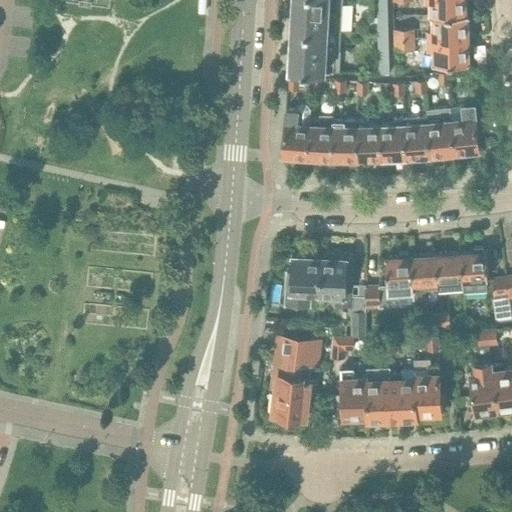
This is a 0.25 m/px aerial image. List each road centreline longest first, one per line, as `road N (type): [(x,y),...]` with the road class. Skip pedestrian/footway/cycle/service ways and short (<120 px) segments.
road 1 (residential): [(232,196),(376,213),(511,201)]
road 2 (unclassified): [(232,196),(243,0)]
road 3 (residential): [(323,478),(343,465),(511,453)]
road 4 (residential): [(176,451),(0,415)]
road 5 (unclassified): [(221,293),(176,451)]
road 6 (unclassified): [(202,456),(221,293)]
